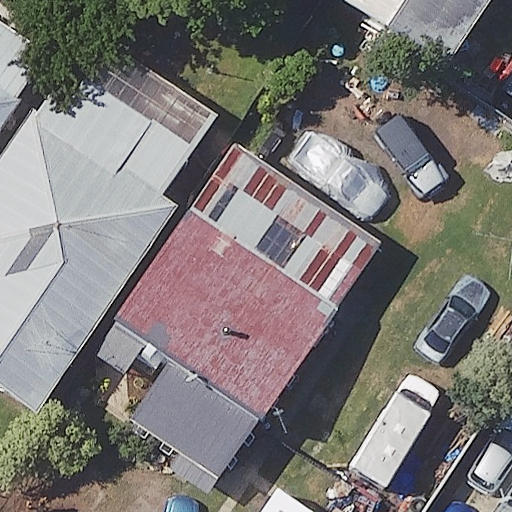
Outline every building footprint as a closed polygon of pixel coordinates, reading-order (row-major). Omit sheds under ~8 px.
[(487,0),(319,0),(439,76),(487,0)] [(0,123),(41,64),(0,35),(0,123)] [(220,130),(76,39),(0,160),(0,383),(43,410),(220,130)] [(209,497),(384,237),(275,163),(223,240),(194,221),(126,323),(183,362),(129,442),(209,497)] [(364,511),(332,490),(317,511),(364,511)] [(511,511),(511,500),(503,511),(511,511)]
